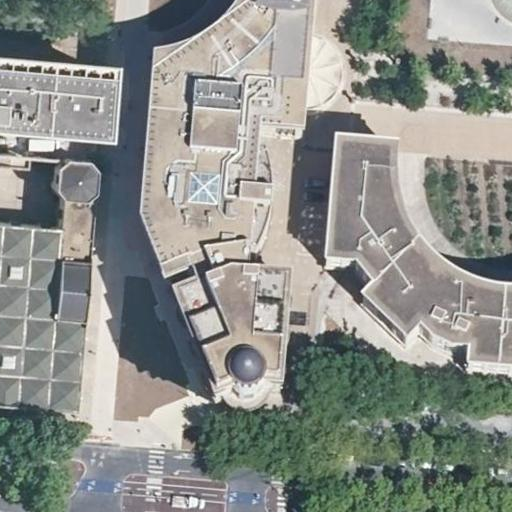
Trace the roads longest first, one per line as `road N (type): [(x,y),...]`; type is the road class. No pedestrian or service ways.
road 1 (residential): [(96,457),(138,0)]
road 2 (tertiary): [(511,490),(250,471)]
road 3 (tertiary): [(250,471),(96,457)]
